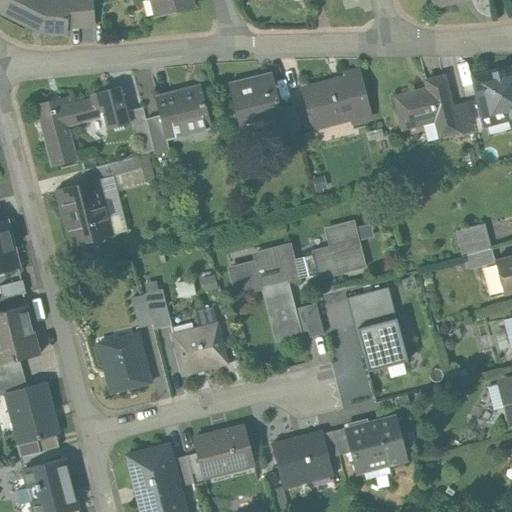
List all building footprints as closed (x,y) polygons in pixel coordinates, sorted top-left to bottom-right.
[(49,1),(47,0),(0,0),(0,10),(2,13),(39,32),(67,33),(67,28),(68,2),(49,1)] [(92,0),(68,0),(68,2),(67,28),(94,26),(92,0)] [(147,0),(148,0),(155,0),(160,16),(192,8),(190,0),(147,0)] [(511,67),(473,78),(478,101),(485,125),(511,118),(511,67)] [(347,82),(333,86),(333,83),(302,91),(306,103),(311,126),(350,116),(351,121),(370,116),(358,71),(345,75),(347,82)] [(444,77),(425,81),(427,89),(396,97),(403,128),(454,116),(444,77)] [(255,80),(230,86),(238,118),(264,112),(265,117),(279,114),(280,113),(279,110),(277,102),(279,101),(273,79),(256,84),(255,80)] [(200,89),(175,95),(174,94),(155,99),(160,116),(165,138),(166,137),(184,133),(183,127),(209,120),(200,89)] [(121,92),(109,95),(115,119),(127,116),(121,92)] [(109,95),(69,105),(67,98),(35,105),(51,167),(77,160),(68,126),(102,117),(103,122),(115,119),(109,95)] [(478,101),(467,104),(474,133),(486,130),(485,125),(478,101)] [(306,103),(292,107),(298,129),(311,126),(306,103)] [(292,107),(279,110),(280,113),(279,114),(284,133),(298,129),(292,107)] [(144,108),(130,112),(142,155),(154,152),(146,119),(144,108)] [(160,116),(146,119),(154,152),(155,155),(169,151),(166,140),(167,140),(166,137),(165,138),(160,116)] [(98,181),(58,191),(72,245),(112,235),(98,181)] [(0,271),(19,267),(8,221),(0,223),(0,271)] [(353,223),(327,230),(331,248),(311,253),(312,256),(305,258),(309,276),(363,263),(353,223)] [(484,224),(456,231),(462,256),(490,249),(484,224)] [(259,263),(231,270),(236,290),(262,283),(277,340),(301,334),(295,310),(293,311),(286,282),(309,276),(305,258),(296,260),(292,246),(257,256),(259,263)] [(349,298),(357,328),(396,319),(388,288),(349,298)] [(163,292),(145,296),(152,325),(154,331),(172,327),(163,292)] [(147,303),(135,306),(140,328),(152,325),(147,303)] [(317,305),(303,308),(311,338),(324,335),(317,305)] [(26,308),(0,314),(0,366),(20,361),(38,357),(26,308)] [(396,319),(357,328),(368,372),(407,362),(396,319)] [(216,324),(173,335),(183,375),(226,364),(216,324)] [(139,334),(105,343),(112,368),(104,370),(110,395),(152,384),(139,334)] [(0,366),(0,375),(1,381),(23,375),(20,361),(0,366)] [(1,381),(0,381),(0,397),(9,395),(9,396),(27,391),(27,389),(23,375),(1,381)] [(511,380),(502,383),(508,406),(507,406),(503,412),(505,418),(510,422),(511,421),(511,380)] [(27,391),(9,396),(21,444),(36,440),(37,441),(55,437),(48,411),(52,410),(46,384),(27,389),(27,391)] [(395,419),(346,431),(351,453),(357,474),(365,472),(364,468),(385,463),(386,466),(406,461),(395,419)] [(243,426),(195,439),(204,474),(252,461),(243,426)] [(345,429),(333,432),(339,456),(351,453),(346,431),(345,429)] [(333,432),(321,435),(327,459),(339,456),(333,432)] [(320,433),(273,445),(284,487),(301,483),(301,481),(331,473),(327,459),(321,435),(320,433)] [(55,437),(37,441),(40,453),(58,448),(55,437)] [(185,511),(169,446),(127,457),(140,511),(185,511)] [(65,460),(24,471),(28,487),(35,485),(39,501),(32,503),(34,511),(70,511),(77,510),(65,460)]
